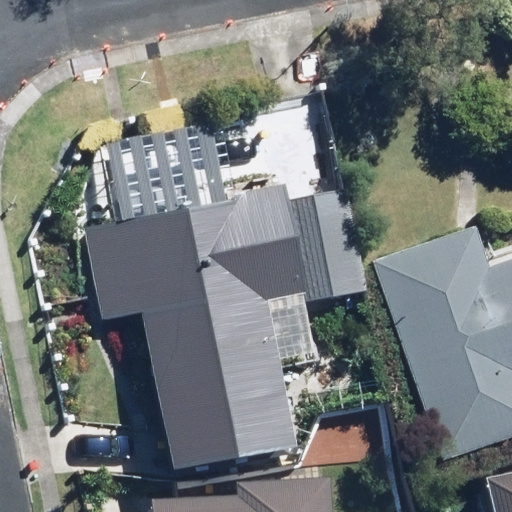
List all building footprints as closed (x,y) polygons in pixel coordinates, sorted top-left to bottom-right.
[(336,115),(285,125),(296,182),(81,223),(99,318),(144,309),(155,364),(148,365),(168,466),(174,465),(301,440),(284,354),(323,347),(313,296),(370,287),(336,115)] [(479,225),(374,261),(442,458),(511,433),(511,251),(491,259),(479,225)] [(299,359),(313,417),(391,399),(377,341),(299,359)] [(499,511),(511,511),(511,465),(491,469),(499,511)] [(239,490),(155,495),(156,511),(335,511),(333,469),(238,475),(239,490)]
